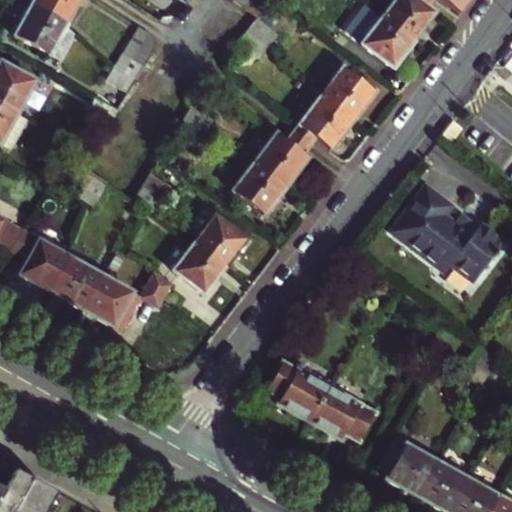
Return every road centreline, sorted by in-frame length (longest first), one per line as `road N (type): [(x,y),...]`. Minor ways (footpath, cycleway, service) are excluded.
road 1 (residential): [(170,448),(509,0)]
road 2 (secondary): [(170,448),(0,352)]
road 3 (secondary): [(0,392),(149,476)]
road 4 (secondary): [(284,511),(170,448)]
